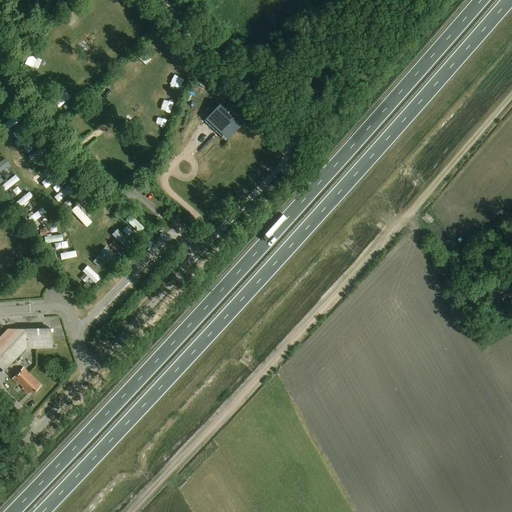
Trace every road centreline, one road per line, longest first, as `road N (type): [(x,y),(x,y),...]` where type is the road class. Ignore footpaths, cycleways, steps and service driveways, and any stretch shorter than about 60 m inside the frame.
road 1 (trunk): [(481,0),(13,511)]
road 2 (trunk): [(42,511),(508,0)]
road 3 (track): [(511,95),(133,511)]
road 4 (unclassified): [(0,468),(280,167),(286,136),(266,100)]
road 5 (track): [(410,212),(487,350)]
road 6 (track): [(266,100),(162,0)]
